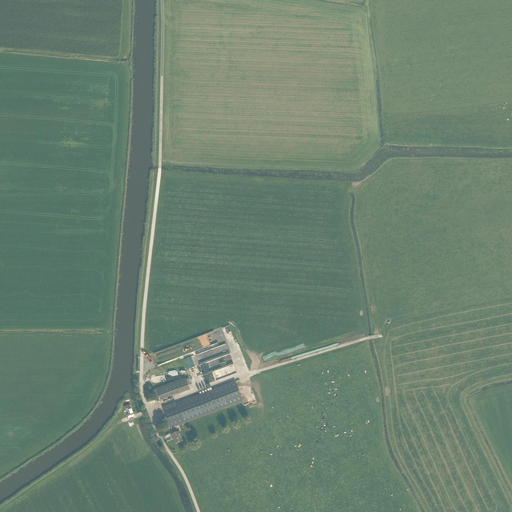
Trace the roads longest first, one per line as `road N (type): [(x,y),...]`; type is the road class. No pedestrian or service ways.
road 1 (unclassified): [(198,511),(146,410),(140,373),(161,77)]
road 2 (track): [(246,375),(381,335)]
